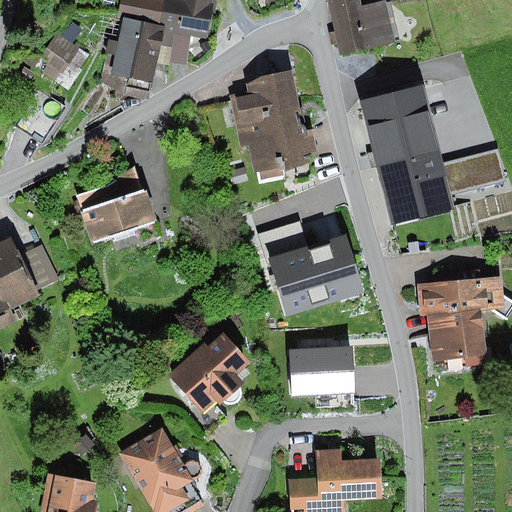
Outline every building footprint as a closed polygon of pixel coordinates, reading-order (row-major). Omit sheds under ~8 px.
[(127,0),(127,5),(132,14),(174,23),(166,58),(193,62),(198,32),(217,36),(221,0),(127,0)] [(365,0),(356,0),(336,4),(348,60),(395,50),(385,8),(368,11),(365,0)] [(174,23),(132,14),(126,38),(116,36),(107,77),(157,90),(166,58),(174,23)] [(87,45),(64,30),(47,55),(70,70),(87,45)] [(255,79),(255,91),(238,94),(248,145),(257,143),(262,172),(327,155),(321,127),(313,129),(310,113),(302,67),(274,74),(255,79)] [(427,81),(356,97),(385,224),(456,208),(427,81)] [(161,223),(151,195),(89,216),(99,245),(161,223)] [(348,231),(265,257),(285,321),(368,295),(348,231)] [(18,239),(0,247),(0,331),(23,321),(18,310),(46,297),(18,239)] [(447,282),(420,285),(422,311),(429,316),(476,311),(489,310),(500,294),(496,291),(494,278),(476,280),(476,274),(447,277),(447,282)] [(476,311),(429,316),(434,361),(462,358),(464,367),(484,365),(476,311)] [(223,335),(176,380),(212,417),(259,372),(223,335)] [(353,348),(290,350),(292,396),(355,393),(353,348)] [(156,511),(200,488),(169,433),(124,458),(153,511),(156,511)] [(348,464),(348,454),(313,455),(313,481),(292,481),(291,511),(350,511),(350,507),(387,507),(387,463),(348,464)] [(97,511),(101,493),(50,482),(43,511),(97,511)]
